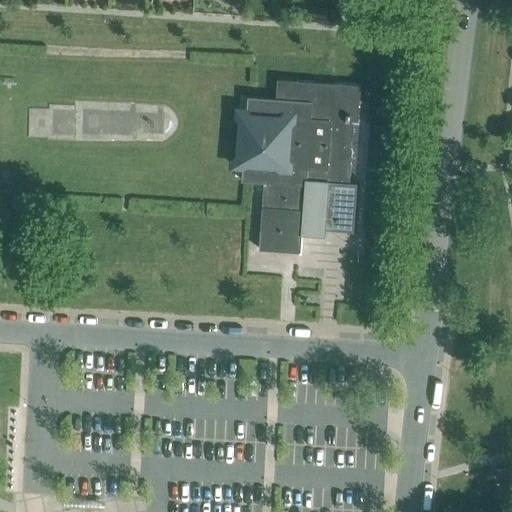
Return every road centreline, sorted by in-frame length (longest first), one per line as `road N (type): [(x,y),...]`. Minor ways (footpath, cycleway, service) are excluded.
road 1 (residential): [(423,358),(0,333)]
road 2 (tertiary): [(423,358),(467,0)]
road 3 (tertiary): [(412,511),(423,358)]
